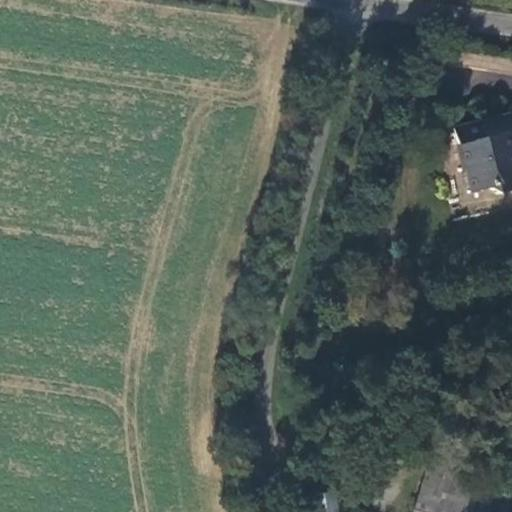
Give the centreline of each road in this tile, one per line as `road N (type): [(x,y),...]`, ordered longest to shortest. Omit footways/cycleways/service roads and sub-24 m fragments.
road 1 (unclassified): [(353,0),(261,399),(274,511)]
road 2 (unclassified): [(353,0),(511,27)]
